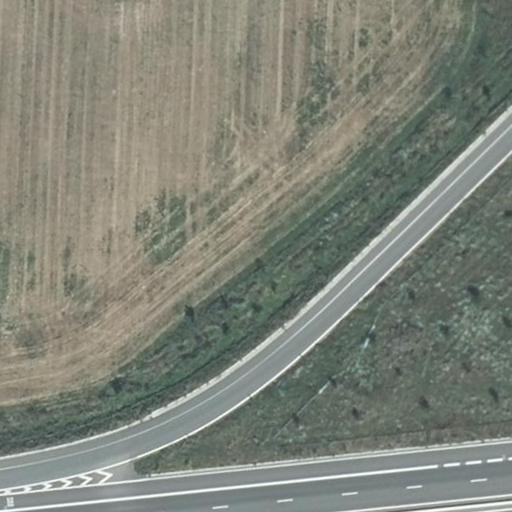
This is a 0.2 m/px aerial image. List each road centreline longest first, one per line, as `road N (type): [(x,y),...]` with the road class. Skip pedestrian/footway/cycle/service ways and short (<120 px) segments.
road 1 (trunk): [(511,133),(241,390),(132,448),(0,480)]
road 2 (trunk): [(511,477),(180,511)]
